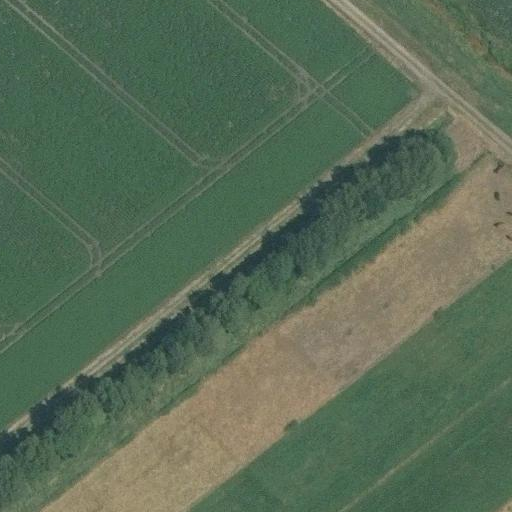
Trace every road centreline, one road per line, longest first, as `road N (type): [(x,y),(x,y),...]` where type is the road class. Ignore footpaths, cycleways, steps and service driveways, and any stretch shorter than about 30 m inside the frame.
road 1 (track): [(0,449),(442,93)]
road 2 (track): [(442,93),(334,0)]
